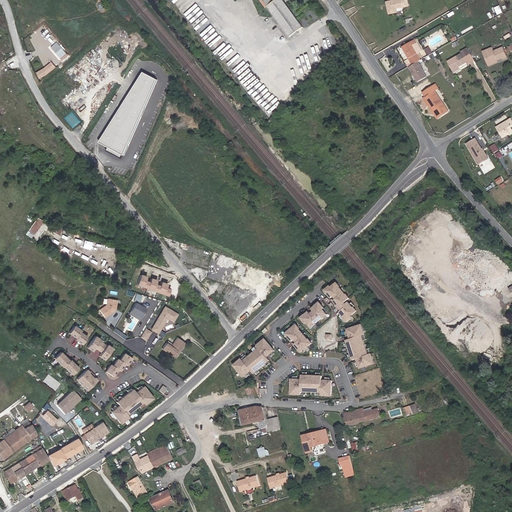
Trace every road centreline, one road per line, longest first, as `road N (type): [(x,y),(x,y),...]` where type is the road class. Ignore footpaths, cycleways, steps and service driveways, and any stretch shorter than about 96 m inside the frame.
road 1 (unclassified): [(3,0),(42,96),(237,339)]
road 2 (tertiary): [(381,181),(237,339)]
road 3 (tertiary): [(174,399),(9,511)]
road 4 (tertiary): [(330,0),(428,143)]
road 5 (tertiary): [(336,247),(237,339)]
